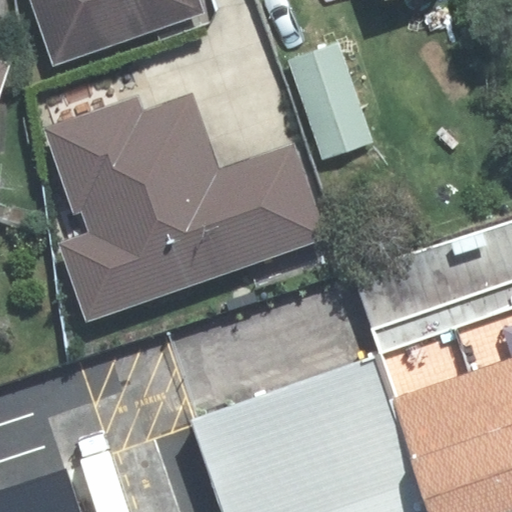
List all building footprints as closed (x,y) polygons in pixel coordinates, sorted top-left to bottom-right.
[(78,52),(216,5),(214,0),(48,0),(67,56),(78,52)] [(329,155),(382,137),(347,36),(294,56),(329,155)] [(0,49),(0,122),(22,57),(0,49)] [(99,320),(338,237),(305,143),(231,170),(204,94),(154,111),(149,96),(59,128),(84,200),(91,197),(102,233),(73,242),(99,320)] [(382,137),(329,155),(338,179),(391,161),(382,137)] [(511,511),(511,220),(354,271),(384,357),(438,511),(511,511)] [(224,511),(438,511),(384,357),(193,423),(224,511)] [(81,511),(69,474),(0,496),(0,511),(81,511)]
